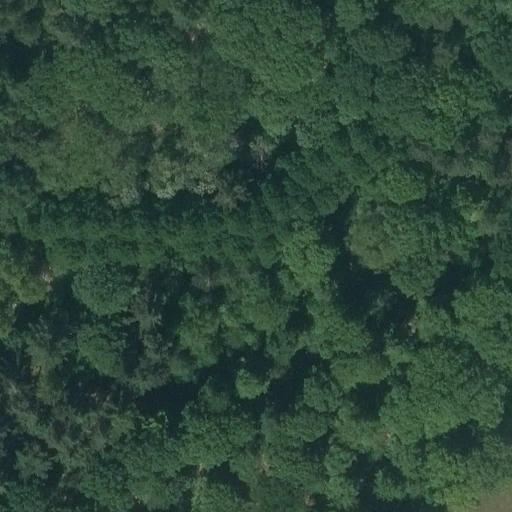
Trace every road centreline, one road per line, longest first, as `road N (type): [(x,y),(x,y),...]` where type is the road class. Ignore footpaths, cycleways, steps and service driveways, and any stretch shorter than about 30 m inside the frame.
road 1 (track): [(0,286),(57,224),(226,221),(279,201),(387,104)]
road 2 (track): [(387,104),(470,48),(511,34)]
